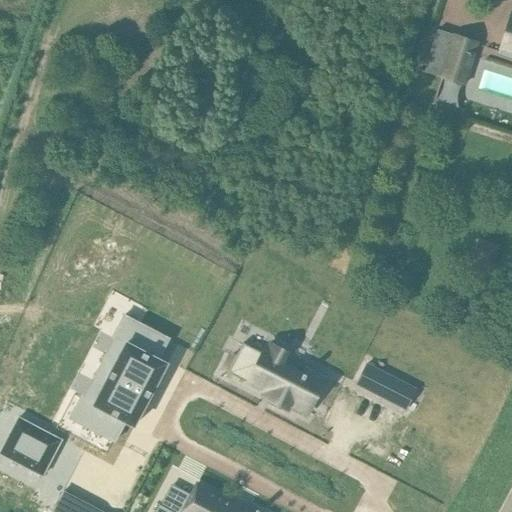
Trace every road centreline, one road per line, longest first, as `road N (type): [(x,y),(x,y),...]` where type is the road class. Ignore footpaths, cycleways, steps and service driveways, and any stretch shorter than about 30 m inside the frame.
road 1 (residential): [(366,506),(379,480),(187,381)]
road 2 (residential): [(187,381),(160,433),(311,511)]
